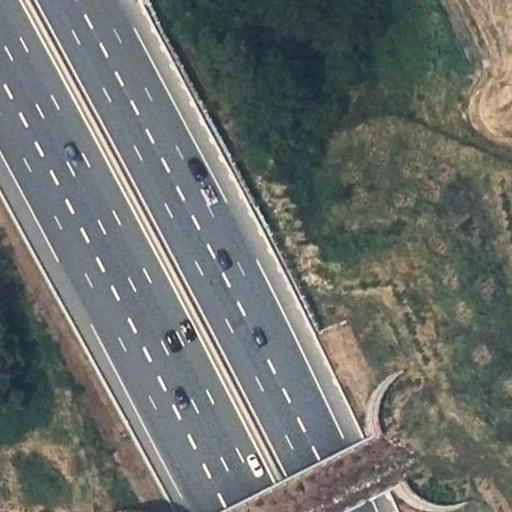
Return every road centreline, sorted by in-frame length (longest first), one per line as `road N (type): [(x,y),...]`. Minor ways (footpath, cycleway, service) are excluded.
road 1 (motorway): [(335,511),(66,0)]
road 2 (motorway): [(0,40),(248,511)]
